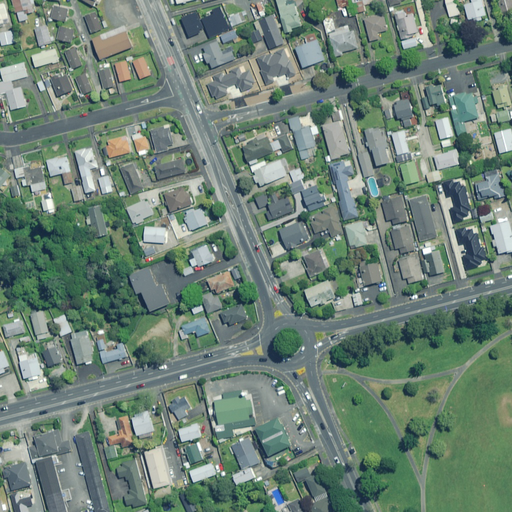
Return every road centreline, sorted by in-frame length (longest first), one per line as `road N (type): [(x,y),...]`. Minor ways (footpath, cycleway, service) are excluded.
road 1 (residential): [(201,125),(511,42)]
road 2 (secondary): [(269,346),(0,419)]
road 3 (secondary): [(282,324),(201,125)]
road 4 (secondary): [(308,339),(511,286)]
road 5 (secondary): [(364,511),(297,361)]
